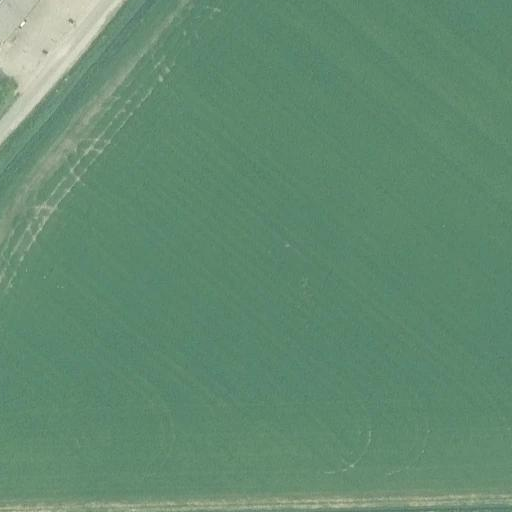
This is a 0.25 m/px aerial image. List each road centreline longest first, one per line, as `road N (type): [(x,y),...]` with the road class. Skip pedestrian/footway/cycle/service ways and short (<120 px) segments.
road 1 (track): [(511,494),(0,506)]
road 2 (unclassified): [(0,133),(111,0)]
